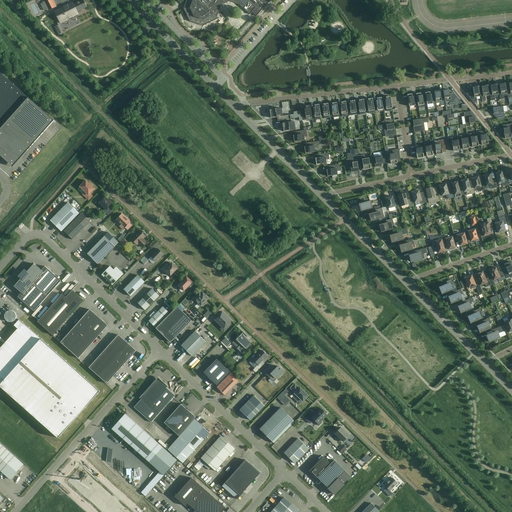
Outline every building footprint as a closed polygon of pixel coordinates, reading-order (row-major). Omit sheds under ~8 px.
[(54,7),(50,0),(46,0),(45,1),(49,10),(54,7)] [(83,0),(81,0),(73,4),(72,3),(55,11),(60,23),(78,14),(77,12),(87,7),(83,0)] [(252,12),(256,16),(270,1),(269,1),(267,0),(188,0),(185,8),(184,8),(183,9),(184,9),(190,21),(203,26),(219,18),(218,18),(217,17),(221,6),(230,1),(239,4),(250,14),(249,14),(250,15),(252,12)] [(247,34),(258,22),(256,20),(245,32),(247,34)] [(0,155),(13,167),(54,121),(0,72),(0,155)] [(500,86),(497,87),(498,94),(499,94),(500,100),(504,99),(503,96),(507,95),(506,86),(505,84),(499,85),(500,86)] [(490,95),(491,101),(495,100),(494,97),(498,96),(498,94),(497,87),(496,85),(490,86),(491,87),(488,88),(489,96),(490,95)] [(489,96),(488,88),(487,86),(481,87),(482,88),(479,89),(480,96),(481,96),(482,102),(486,101),(485,96),(489,96)] [(473,90),(469,91),(466,94),(473,103),(477,102),(476,97),(480,96),(479,89),(479,87),(472,88),(473,90)] [(449,90),(443,91),(443,92),(445,101),(445,102),(449,102),(449,105),(461,103),(453,93),(450,94),(449,90)] [(434,92),(435,95),(436,102),(436,103),(440,103),(440,106),(444,105),(444,101),(445,101),(443,92),(440,93),(440,91),(434,92)] [(425,93),(426,96),(427,103),(427,105),(433,104),(433,102),(436,102),(435,95),(432,96),(432,95),(430,95),(430,92),(425,93)] [(417,97),(418,104),(418,108),(424,107),(424,103),(427,103),(426,96),(423,97),(423,96),(421,96),(421,93),(416,94),(417,97)] [(415,104),(418,104),(417,97),(414,98),(414,97),(412,97),(412,94),(407,95),(409,107),(415,106),(415,104)] [(385,101),(382,101),(383,108),(386,108),(387,112),(393,111),(390,96),(386,97),(386,100),(385,101)] [(376,102),(373,103),(374,109),(377,109),(377,110),(383,109),(383,108),(382,101),(381,97),(377,98),(377,101),(376,102)] [(367,103),(364,104),(365,110),(368,110),(369,114),(375,113),(374,109),(373,103),(372,98),(368,99),(368,102),(367,103)] [(358,104),(355,105),(356,111),(359,111),(360,115),(366,114),(365,110),(364,104),(364,99),(359,100),(359,103),(358,104)] [(349,105),(346,106),(347,112),(350,112),(351,116),(357,115),(356,111),(355,105),(355,100),(350,101),(351,104),(349,105)] [(340,106),(337,107),(338,113),(341,113),(342,117),(348,116),(347,112),(346,106),(346,101),(341,102),(342,105),(340,106)] [(331,107),(328,108),(330,114),(332,114),(333,118),(339,117),(338,113),(337,107),(337,102),(332,103),(333,106),(331,107)] [(322,108),(320,109),(321,115),(324,115),(324,119),(330,118),(330,114),(328,108),(328,103),(323,104),(324,107),(322,108)] [(314,109),(312,109),(311,110),(312,116),(315,116),(315,120),(321,119),(321,115),(320,109),(319,104),(314,105),(315,108),(313,109),(314,109)] [(312,117),(312,116),(311,110),(310,105),(305,106),(306,109),(305,110),(301,111),(302,117),(306,117),(306,118),(312,117)] [(497,119),(505,118),(503,106),(493,108),(494,112),(492,113),(497,119)] [(282,108),(270,110),(271,118),(278,117),(278,120),(291,119),(295,118),(297,118),(296,111),(294,112),(294,114),(283,116),(282,109),(283,109),(282,108)] [(471,111),(465,112),(464,112),(465,124),(475,123),(475,118),(476,117),(471,111)] [(414,132),(425,131),(424,123),(428,122),(428,118),(413,120),(414,125),(413,125),(414,132)] [(278,120),(277,121),(283,120),(283,123),(282,123),(284,131),(297,129),(296,129),(295,129),(294,122),(291,122),(291,119),(278,120)] [(394,123),(378,126),(379,130),(384,129),(385,137),(396,135),(395,127),(394,128),(394,123)] [(511,136),(511,123),(506,124),(507,128),(503,128),(504,130),(502,134),(504,135),(505,138),(511,137),(511,136)] [(293,136),(294,142),(304,140),(304,137),(307,136),(306,130),(293,132),(294,135),(293,136)] [(482,131),(476,132),(478,146),(479,146),(478,144),(481,143),(482,145),(488,144),(487,141),(489,139),(487,136),(486,134),(483,135),(482,131)] [(478,146),(476,132),(477,136),(474,137),(473,133),(467,134),(469,148),(469,146),(472,145),(472,147),(478,146)] [(464,135),(457,136),(459,150),(460,150),(459,148),(462,147),(463,149),(469,148),(467,134),(467,138),(464,139),(464,135)] [(453,151),(459,150),(457,136),(458,140),(455,141),(454,137),(448,138),(450,151),(453,150),(453,151)] [(434,142),(436,155),(443,154),(442,153),(446,152),(444,140),(437,141),(438,144),(435,145),(434,142)] [(317,141),(312,142),(305,143),(305,147),(304,147),(305,153),(315,152),(315,148),(318,148),(317,141)] [(425,144),(427,157),(433,156),(433,154),(436,153),(436,155),(434,142),(428,143),(429,146),(425,147),(425,144)] [(419,145),(415,145),(416,149),(417,159),(424,158),(423,156),(426,155),(427,157),(425,144),(419,145)] [(351,172),(359,171),(356,149),(350,150),(351,154),(347,154),(348,159),(346,159),(347,168),(350,168),(351,172)] [(391,164),(397,163),(397,162),(401,162),(399,149),(392,150),(393,154),(389,154),(391,164)] [(315,158),(316,165),(326,163),(326,160),(329,159),(328,153),(316,155),(316,158),(315,158)] [(375,167),(382,166),(381,164),(387,163),(386,160),(385,154),(385,153),(381,154),(382,156),(373,157),(375,167)] [(364,170),(372,168),(371,164),(370,164),(369,158),(365,159),(365,155),(358,156),(359,163),(363,162),(364,170)] [(326,170),(327,176),(337,175),(337,171),(340,171),(339,164),(327,166),(327,170),(326,170)] [(502,172),(496,173),(498,183),(501,182),(503,187),(508,185),(506,176),(506,177),(503,177),(502,172)] [(492,189),(497,187),(495,180),(492,181),(490,174),(483,176),(486,187),(491,185),(492,189)] [(479,192),(485,190),(483,182),(480,183),(478,177),(472,179),(475,188),(478,187),(479,192)] [(468,182),(467,179),(465,180),(461,181),(464,192),(465,191),(466,195),(475,193),(471,181),(468,182)] [(89,183),(86,181),(80,187),(88,195),(86,197),(89,200),(92,196),(90,194),(94,189),(92,186),(93,185),(90,182),(89,183)] [(455,198),(461,196),(464,195),(461,182),(457,183),(457,182),(455,182),(453,183),(451,183),(455,198)] [(447,188),(446,184),(439,186),(442,196),(445,195),(447,199),(454,197),(451,187),(447,188)] [(429,204),(439,201),(436,189),(432,190),(432,187),(426,189),(428,198),(429,204)] [(413,192),(412,192),(415,205),(426,202),(423,192),(419,193),(419,190),(416,191),(415,191),(413,191),(413,192)] [(503,195),(504,201),(511,198),(511,192),(511,193),(503,195)] [(408,204),(409,208),(413,207),(411,199),(407,200),(405,193),(402,194),(401,194),(399,195),(398,195),(401,206),(408,204)] [(394,203),(392,196),(386,198),(388,208),(395,206),(396,209),(399,208),(397,203),(394,203)] [(113,205),(104,197),(99,202),(107,210),(105,212),(108,215),(113,210),(111,207),(113,205)] [(359,205),(361,211),(372,208),(371,204),(373,203),(373,201),(359,205)] [(50,221),(61,231),(79,213),(68,202),(50,221)] [(376,213),(369,215),(371,221),(384,217),(382,208),(375,210),(376,213)] [(90,222),(82,213),(64,231),(73,240),(90,222)] [(130,223),(131,222),(122,214),(116,220),(121,225),(119,226),(123,230),(125,228),(127,230),(132,225),(130,223)] [(498,233),(505,231),(503,224),(506,223),(504,216),(498,218),(500,222),(495,224),(498,233)] [(488,236),(489,235),(491,234),(489,227),(493,226),(490,218),(487,219),(488,223),(484,224),(484,223),(483,222),(481,223),(481,224),(480,225),(483,236),(486,236),(487,237),(488,236)] [(386,224),(380,225),(382,232),(395,228),(392,219),(386,221),(386,224)] [(397,234),(390,236),(392,242),(403,239),(401,235),(408,233),(407,228),(396,231),(397,234)] [(473,242),(476,241),(476,240),(478,239),(475,229),(468,231),(471,241),(473,240),(473,242)] [(143,239),(145,236),(139,231),(131,239),(137,245),(138,244),(142,247),(147,243),(143,239)] [(460,246),(467,244),(464,233),(459,235),(458,232),(453,233),(455,240),(458,239),(460,246)] [(108,233),(87,253),(98,264),(118,243),(108,233)] [(438,253),(445,251),(441,240),(438,241),(437,237),(429,236),(432,247),(436,246),(438,253)] [(445,236),(442,237),(445,247),(448,247),(448,250),(451,249),(451,250),(455,249),(454,248),(455,248),(452,237),(446,239),(445,236)] [(406,244),(400,246),(402,252),(412,249),(411,245),(414,244),(412,239),(405,241),(406,244)] [(411,262),(424,258),(423,254),(427,253),(426,248),(415,251),(416,254),(409,256),(411,262)] [(156,262),(163,254),(158,249),(150,256),(156,262)] [(506,268),(503,270),(506,278),(510,277),(510,278),(511,277),(511,265),(510,262),(506,263),(506,264),(504,265),(506,268)] [(170,276),(178,268),(172,263),(169,266),(166,263),(160,269),(166,275),(168,273),(170,276)] [(61,281),(45,266),(41,270),(34,264),(26,273),(24,271),(20,276),(22,277),(14,286),(21,293),(18,297),(34,311),(61,281)] [(110,266),(101,275),(112,285),(124,274),(120,271),(117,274),(110,266)] [(492,268),(492,269),(489,270),(493,280),(497,279),(498,282),(506,279),(502,270),(497,272),(496,268),(495,268),(494,267),(492,268)] [(477,273),(477,274),(475,274),(480,285),(484,283),(486,287),(492,285),(489,277),(485,279),(482,271),(480,272),(477,273)] [(144,282),(137,275),(123,289),(130,296),(144,282)] [(473,280),(471,275),(464,278),(468,288),(475,285),(476,286),(479,285),(476,279),(473,280)] [(192,282),(186,277),(178,285),(184,291),(192,282)] [(447,284),(439,288),(442,294),(445,292),(449,291),(452,289),(450,285),(453,284),(451,280),(446,282),(447,284)] [(511,288),(501,293),(503,298),(511,294),(511,288)] [(145,310),(159,296),(152,289),(138,303),(145,310)] [(462,294),(460,289),(454,292),(455,295),(449,297),(451,303),(461,299),(460,295),(462,294)] [(37,322),(52,335),(83,300),(72,290),(66,297),(62,294),(37,322)] [(188,300),(192,304),(195,300),(201,306),(201,305),(202,306),(205,304),(204,303),(208,298),(208,297),(206,295),(206,296),(203,293),(201,295),(199,293),(195,297),(193,295),(188,300)] [(511,294),(503,298),(505,304),(511,301),(511,294)] [(464,304),(458,307),(461,313),(471,309),(469,305),(472,304),(471,302),(470,299),(463,301),(464,304)] [(169,313),(163,306),(148,321),(155,327),(169,313)] [(159,332),(170,342),(188,325),(192,321),(177,306),(156,328),(159,332)] [(108,325),(90,309),(60,342),(78,358),(108,325)] [(474,314),(468,317),(471,323),(483,318),(479,309),(473,311),(474,314)] [(5,319),(6,321),(8,321),(9,322),(11,322),(13,322),(14,321),(16,319),(16,317),(16,315),(15,313),(14,312),(12,311),(10,311),(8,311),(7,312),(6,313),(5,315),(5,316),(5,318),(5,319)] [(231,321),(231,320),(231,321),(222,312),(215,319),(215,320),(224,328),(223,328),(224,329),(224,328),(229,324),(231,321)] [(484,324),(477,326),(480,332),(490,328),(488,324),(491,323),(489,318),(482,321),(484,324)] [(17,329),(0,348),(0,386),(58,438),(100,391),(19,320),(14,325),(17,329)] [(493,333),(487,336),(489,342),(499,338),(498,334),(504,331),(502,326),(492,330),(493,333)] [(181,346),(192,356),(206,342),(195,331),(181,346)] [(247,337),(248,337),(243,332),(242,332),(243,332),(236,340),(241,345),(240,346),(237,348),(242,353),(249,346),(252,343),(246,337),(247,337)] [(136,351),(118,335),(89,368),(107,384),(136,351)] [(231,343),(225,338),(221,342),(220,342),(229,351),(229,350),(227,348),(231,343)] [(261,350),(252,359),(258,365),(253,370),(255,372),(264,363),(262,361),(267,356),(261,350)] [(217,359),(203,372),(217,386),(230,372),(217,359)] [(266,374),(274,382),(276,379),(283,371),(278,366),(274,370),(272,368),(266,374)] [(231,373),(217,388),(224,395),(238,380),(231,373)] [(134,407),(151,422),(175,395),(166,388),(167,386),(168,387),(168,386),(162,381),(161,382),(160,381),(155,381),(155,382),(154,381),(139,398),(140,398),(141,399),(134,407)] [(290,388),(295,392),(294,393),(303,401),(308,396),(300,387),(299,388),(294,384),(290,388)] [(282,393),(277,398),(285,406),(290,401),(282,393)] [(253,395),(239,410),(250,420),(264,406),(253,395)] [(196,417),(181,404),(164,423),(179,436),(196,417)] [(268,438),(274,443),(295,422),(288,416),(280,408),(259,429),(268,438)] [(324,411),(320,408),(319,409),(319,410),(312,418),(310,415),(306,419),(310,424),(314,420),(316,422),(315,423),(318,426),(321,423),(321,422),(327,415),(323,412),(324,411)] [(125,414),(112,429),(164,475),(177,460),(125,414)] [(210,433),(194,419),(168,450),(183,463),(210,433)] [(349,436),(341,427),(335,433),(338,436),(340,439),(343,442),(349,436)] [(235,449),(221,436),(201,458),(215,471),(235,449)] [(284,453),(295,464),(299,459),(305,453),(309,449),(298,438),(284,453)] [(0,443),(0,470),(10,479),(23,464),(0,443)] [(92,451),(86,458),(96,467),(103,460),(92,451)] [(363,459),(367,463),(371,458),(367,454),(363,459)] [(312,468),(309,471),(312,474),(316,478),(317,477),(328,488),(335,495),(352,477),(345,471),(334,460),(330,464),(323,456),(312,468)] [(103,460),(96,467),(101,471),(107,464),(103,460)] [(237,499),(260,473),(245,460),(222,486),(237,499)] [(107,464),(101,471),(105,475),(112,468),(107,464)] [(79,466),(72,473),(81,481),(88,474),(79,466)] [(112,468),(105,475),(109,478),(115,471),(112,468)] [(115,471),(109,478),(112,482),(119,474),(115,471)] [(72,473),(65,481),(76,490),(83,482),(81,481),(72,473)] [(88,474),(81,481),(83,482),(86,485),(93,478),(88,474)] [(119,474),(112,482),(116,485),(123,477),(119,474)] [(123,477),(116,485),(120,488),(126,481),(123,477)] [(93,478),(86,485),(88,487),(91,490),(98,482),(93,478)] [(189,502),(199,511),(220,511),(223,508),(224,509),(226,508),(191,478),(174,497),(185,506),(189,502)] [(387,483),(384,486),(389,491),(397,483),(392,478),(389,481),(389,480),(387,483)] [(126,481),(120,488),(123,492),(130,484),(126,481)] [(83,482),(76,490),(81,495),(88,487),(86,485),(83,482)] [(98,482),(91,490),(93,492),(95,493),(102,486),(98,482)] [(130,484),(123,492),(127,495),(134,487),(130,484)] [(102,486),(95,493),(98,496),(99,497),(105,489),(102,486)] [(88,487),(81,495),(86,499),(93,492),(91,490),(88,487)] [(134,487),(127,495),(131,498),(137,491),(134,487)] [(105,489),(99,497),(103,500),(109,492),(105,489)] [(137,491),(131,498),(134,501),(141,494),(137,491)] [(63,511),(71,503),(58,492),(40,511),(63,511)] [(93,492),(86,499),(92,504),(98,496),(95,493),(93,492)] [(109,492),(103,500),(104,501),(106,503),(113,496),(109,492)] [(141,494),(134,501),(138,505),(145,497),(141,494)] [(98,496),(92,504),(97,509),(104,501),(103,500),(99,497),(98,496)] [(113,496),(106,503),(109,506),(111,507),(117,500),(113,496)] [(284,497),(270,511),(297,511),(299,511),(284,497)] [(117,500),(111,507),(114,510),(115,511),(122,503),(117,500)] [(104,501),(97,509),(100,511),(103,511),(109,506),(106,503),(104,501)] [(122,503),(115,511),(116,511),(122,511),(127,508),(122,503)] [(371,503),(362,511),(376,511),(378,510),(371,503)]
